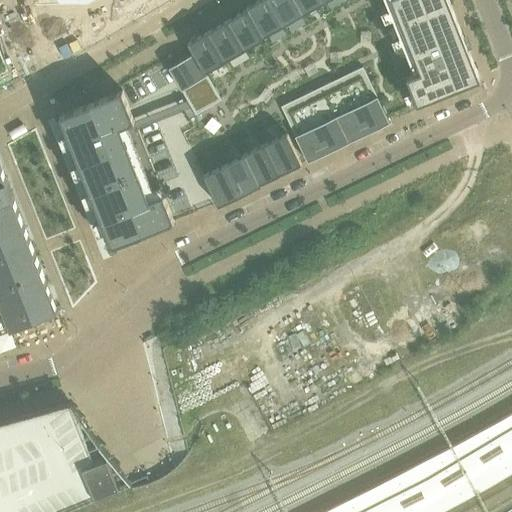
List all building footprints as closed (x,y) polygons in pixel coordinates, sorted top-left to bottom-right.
[(8,0),(12,11),(46,0),(8,0)] [(175,64),(169,67),(196,114),(222,99),(206,72),(266,37),(265,36),(326,0),(257,0),(246,7),(247,8),(188,43),(191,48),(194,53),(187,57),(181,60),(175,64)] [(448,0),(392,0),(402,24),(388,29),(400,59),(419,51),(426,69),(407,77),(418,104),(480,79),(448,0)] [(366,73),(284,112),(308,162),(390,122),(366,73)] [(90,103),(60,115),(112,245),(122,241),(174,220),(173,218),(167,220),(120,102),(126,100),(122,90),(120,91),(90,103)] [(244,155),(203,174),(218,205),(261,184),(260,183),(301,163),(286,132),(243,153),(244,155)] [(0,330),(10,326),(11,329),(17,326),(18,330),(53,316),(52,312),(58,310),(0,164),(0,330)] [(0,511),(60,511),(131,483),(97,437),(71,403),(0,421),(0,511)]
